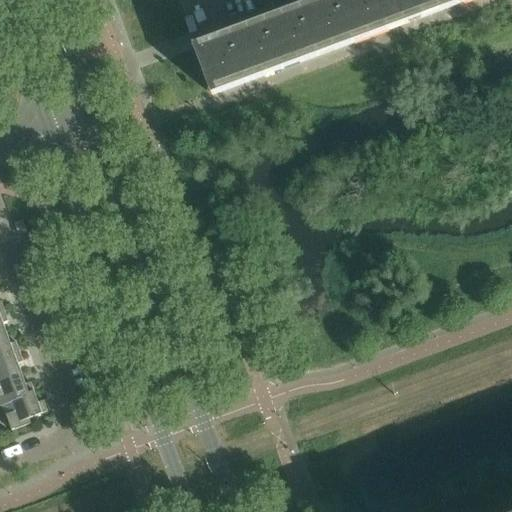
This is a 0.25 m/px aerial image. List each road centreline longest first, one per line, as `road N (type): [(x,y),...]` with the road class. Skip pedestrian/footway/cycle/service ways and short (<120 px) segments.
road 1 (tertiary): [(236,511),(97,122)]
road 2 (tertiary): [(56,138),(190,511)]
road 3 (unclassified): [(0,463),(62,440),(72,416),(0,218)]
road 4 (tertiary): [(1,0),(56,138)]
road 5 (tertiary): [(97,122),(47,0)]
